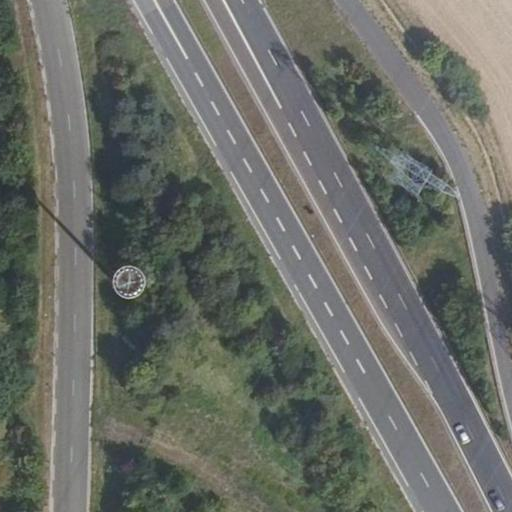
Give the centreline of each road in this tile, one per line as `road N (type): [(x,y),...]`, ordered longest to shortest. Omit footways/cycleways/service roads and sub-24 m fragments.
road 1 (primary): [(187,61),(442,511)]
road 2 (primary): [(47,0),(74,191),(69,511)]
road 3 (primary): [(511,402),(464,171),(348,0)]
road 4 (primary): [(395,288),(218,0)]
road 5 (primary): [(395,288),(241,0)]
road 6 (primary): [(510,511),(395,288)]
